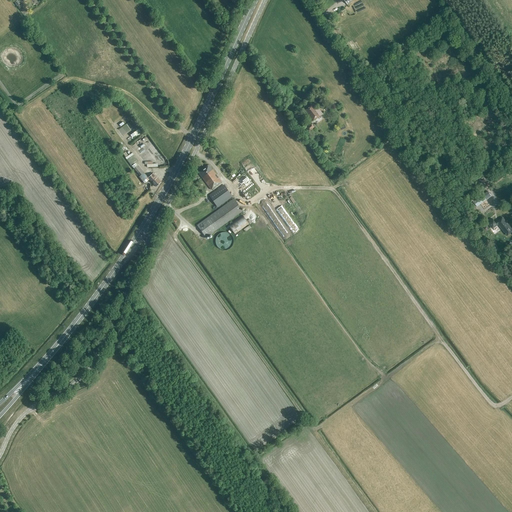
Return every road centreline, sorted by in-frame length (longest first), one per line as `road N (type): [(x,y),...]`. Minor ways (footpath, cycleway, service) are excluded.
road 1 (track): [(161,215),(372,511)]
road 2 (track): [(266,188),(335,190),(485,397),(498,406),(511,397)]
road 3 (unclassified): [(0,454),(25,412),(92,363),(182,177)]
road 4 (primary): [(41,363),(118,264),(174,172)]
road 5 (track): [(328,24),(358,64),(408,77),(467,170),(481,175)]
road 6 (track): [(314,431),(440,337)]
road 7 (unclassified): [(201,139),(265,0)]
road 8 (primary): [(192,135),(254,0)]
